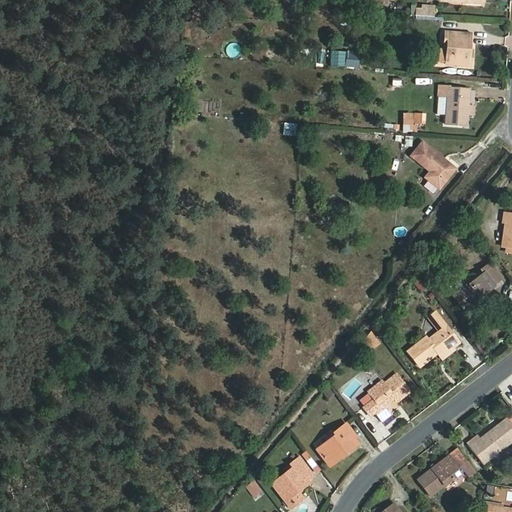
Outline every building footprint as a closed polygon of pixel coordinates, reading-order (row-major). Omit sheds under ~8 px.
[(419,8),(419,17),(431,18),(431,8),(419,8)] [(443,33),(442,43),(447,43),(446,49),(445,49),(445,66),(471,69),(471,58),(468,58),(468,50),(469,35),(443,33)] [(329,67),(345,67),(346,52),(330,51),(329,67)] [(347,51),(347,62),(356,62),(356,51),(347,51)] [(467,90),(445,89),(443,126),(465,127),(467,90)] [(421,116),(413,115),(412,124),(420,124),(421,116)] [(412,147),(413,137),(404,136),(403,147),(412,147)] [(198,155),(200,141),(187,140),(185,154),(198,155)] [(454,169),(425,147),(415,162),(428,173),(423,179),(438,190),(454,169)] [(500,248),(507,249),(511,249),(511,217),(502,216),(501,224),(503,225),(500,248)] [(481,276),(451,298),(463,314),(494,291),(492,288),(498,283),(487,268),(480,273),(481,276)] [(450,349),(452,350),(457,346),(448,334),(433,314),(427,318),(438,332),(426,341),(423,338),(404,353),(416,369),(429,359),(427,357),(432,353),(436,359),(450,349)] [(368,331),(365,334),(373,344),(376,342),(368,331)] [(373,344),(365,334),(360,340),(366,350),(373,344)] [(453,352),(452,350),(450,349),(436,359),(439,363),(453,352)] [(380,382),(367,391),(369,393),(373,400),(362,408),(367,417),(372,414),(378,423),(390,415),(384,405),(390,401),(388,398),(391,396),(395,401),(407,393),(395,376),(383,385),(380,382)] [(369,393),(358,401),(362,408),(373,400),(369,393)] [(475,438),(464,445),(479,466),(511,441),(511,430),(504,420),(477,440),(475,438)] [(315,450),(324,462),(337,452),(340,456),(354,445),(351,440),(353,438),(342,424),(331,432),(333,436),(315,450)] [(427,497),(461,471),(468,466),(456,451),(415,482),(427,497)] [(337,452),(324,462),(327,466),(340,456),(337,452)] [(288,466),(290,469),(299,462),(297,459),(288,466)] [(290,469),(269,485),(288,510),(297,503),(291,496),(295,493),(306,485),(304,483),(311,478),(299,462),(290,469)] [(468,466),(461,471),(467,478),(473,474),(468,466)] [(245,487),(254,498),(265,490),(255,478),(245,487)] [(301,500),(295,493),(291,496),(297,503),(301,500)]
